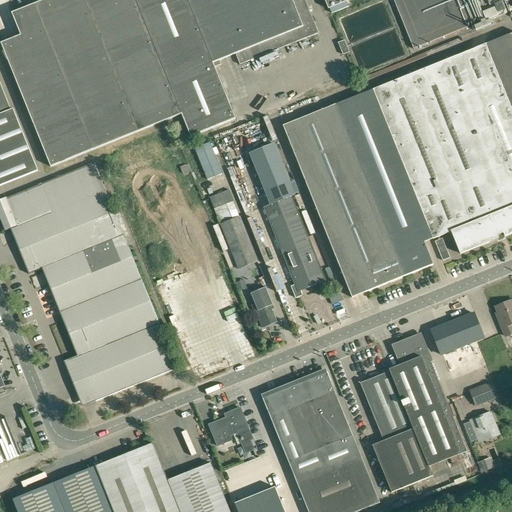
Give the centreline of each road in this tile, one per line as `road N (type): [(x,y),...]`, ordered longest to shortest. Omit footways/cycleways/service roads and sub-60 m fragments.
road 1 (unclassified): [(0,299),(50,426),(68,441),(511,266)]
road 2 (unknown): [(246,373),(304,511)]
